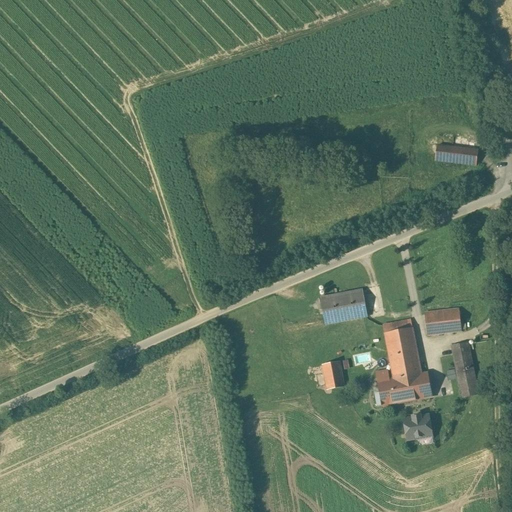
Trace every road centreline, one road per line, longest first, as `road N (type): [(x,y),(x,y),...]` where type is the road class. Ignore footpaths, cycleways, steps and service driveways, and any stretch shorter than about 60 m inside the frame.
road 1 (unclassified): [(511,190),(0,411)]
road 2 (track): [(499,321),(509,511)]
road 3 (unclassified): [(511,164),(466,0)]
